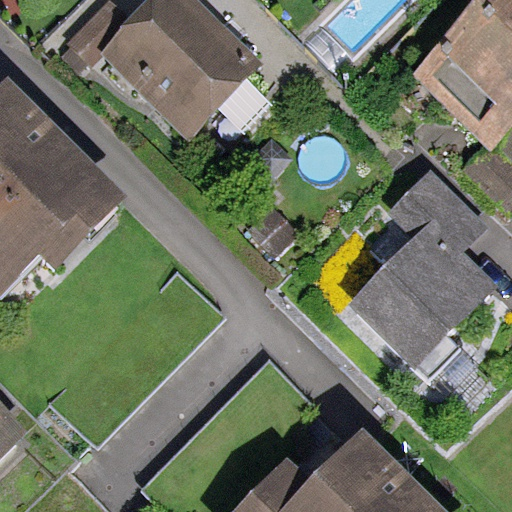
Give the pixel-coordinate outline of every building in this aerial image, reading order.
[(103,54),(133,22),(110,0),(108,0),(68,41),(73,45),(63,55),(80,72),(90,63),(92,65),(103,54)] [(265,62),(200,0),(154,0),(133,22),(103,54),(191,138),(265,62)] [(511,0),(507,0),(425,80),(511,162),(511,0)] [(0,295),(40,254),(56,269),(129,194),(7,76),(0,83),(0,295)] [(241,165),(260,180),(279,157),(259,141),(241,165)] [(357,315),(413,370),(482,299),(450,267),(481,235),(430,187),(398,220),(425,245),(357,315)] [(247,241),(271,260),(290,236),(266,217),(247,241)] [(119,346),(163,394),(236,326),(191,278),(119,346)] [(0,456),(28,431),(0,400),(0,456)] [(288,465),(241,511),(444,511),(364,433),(311,487),(288,465)]
